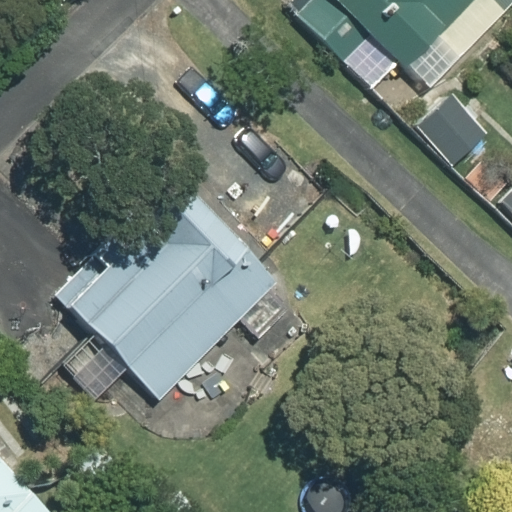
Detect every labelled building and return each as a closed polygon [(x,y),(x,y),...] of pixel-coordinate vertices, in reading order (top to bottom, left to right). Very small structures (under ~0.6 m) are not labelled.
[(331,0),(394,59),(427,26),(455,52),(506,0),(331,0)] [(429,140),(457,168),(487,137),(460,110),(429,140)] [(474,154),(458,170),(473,186),(490,170),(474,154)] [(153,394),(271,277),(166,169),(84,245),(89,251),(50,290),(153,394)] [(511,190),(494,208),(511,226),(511,190)] [(91,439),(59,472),(75,488),(86,476),(99,488),(120,467),(91,439)] [(48,511),(0,461),(0,511),(48,511)]
